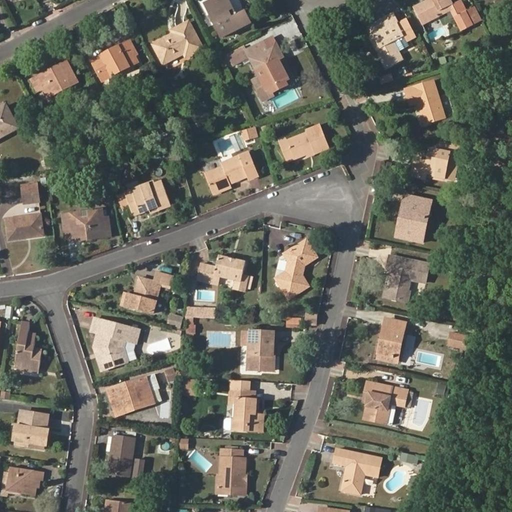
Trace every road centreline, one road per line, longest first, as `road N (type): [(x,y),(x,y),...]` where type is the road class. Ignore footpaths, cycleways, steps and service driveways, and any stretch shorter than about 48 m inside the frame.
road 1 (residential): [(336,216),(354,222),(340,315),(276,511)]
road 2 (residential): [(52,284),(260,210),(305,206),(336,216)]
road 3 (residential): [(72,511),(84,390),(52,284)]
road 4 (residential): [(347,90),(364,151),(360,179),(336,216)]
